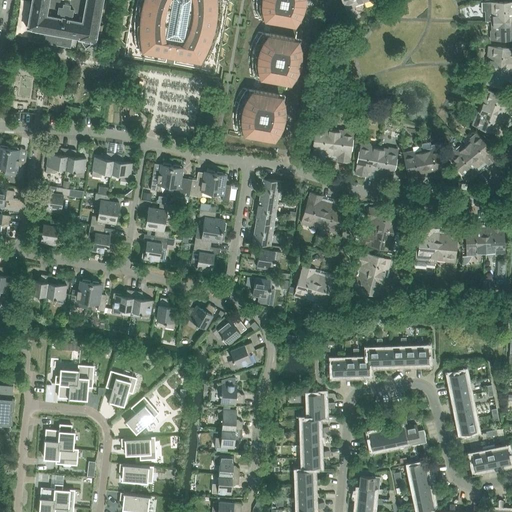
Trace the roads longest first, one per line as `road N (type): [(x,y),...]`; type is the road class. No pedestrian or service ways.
road 1 (residential): [(340,511),(347,397),(428,387),(457,483),(470,489),(511,481)]
road 2 (residential): [(223,292),(261,322),(270,341),(254,494)]
road 3 (residential): [(511,173),(501,191),(470,207),(356,185)]
road 4 (residential): [(99,511),(108,439),(101,419),(25,404)]
road 5 (residential): [(223,292),(249,164)]
road 6 (residential): [(124,270),(146,143)]
road 7 (residential): [(17,251),(40,127)]
